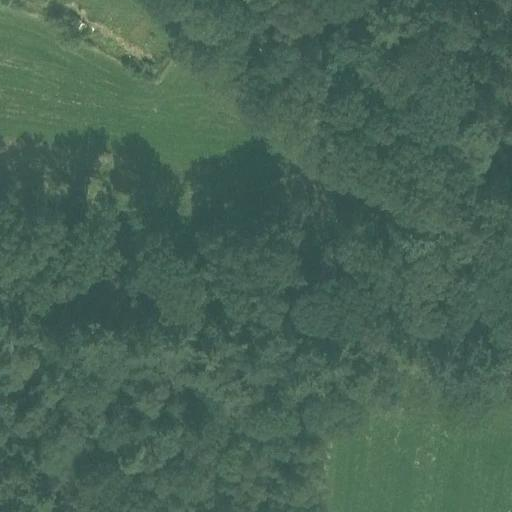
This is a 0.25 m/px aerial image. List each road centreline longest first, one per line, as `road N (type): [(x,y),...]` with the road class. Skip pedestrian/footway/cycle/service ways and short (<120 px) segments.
road 1 (track): [(0,231),(511,270)]
road 2 (tertiary): [(511,212),(196,0)]
road 3 (track): [(139,511),(223,420),(306,351)]
